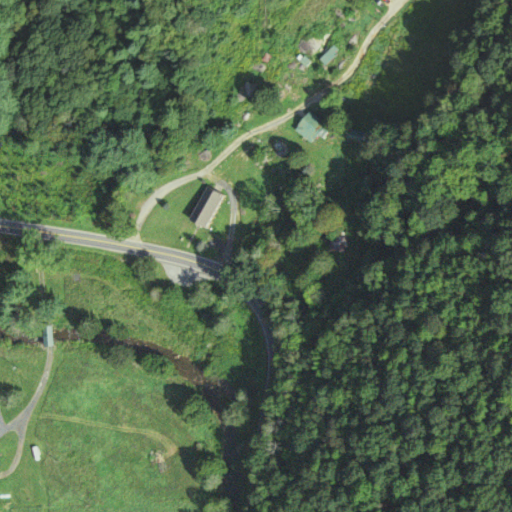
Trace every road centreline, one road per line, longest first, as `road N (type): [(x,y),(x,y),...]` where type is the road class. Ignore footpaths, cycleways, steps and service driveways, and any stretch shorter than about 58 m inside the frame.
road 1 (trunk): [(251,511),(276,363),(269,326),(251,297),(201,265),(0,227)]
road 2 (residential): [(127,249),(166,191),(298,105),(401,0)]
